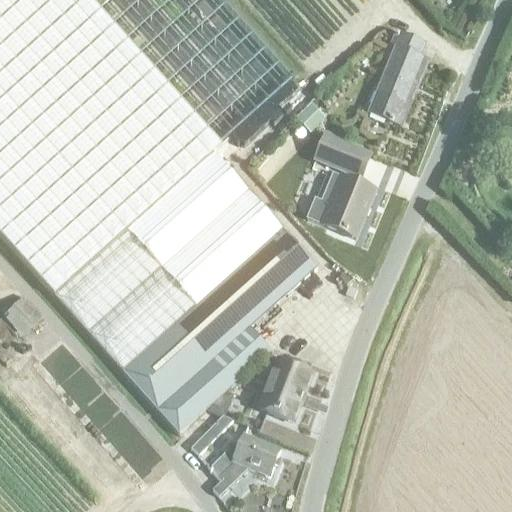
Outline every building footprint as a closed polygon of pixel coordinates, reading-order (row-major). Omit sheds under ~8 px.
[(0,0),(0,239),(60,307),(220,163),(298,93),(217,0),(0,0)] [(401,130),(401,129),(419,86),(415,84),(424,60),(422,59),(426,47),(395,35),(389,51),(394,53),(368,117),(401,130)] [(310,135),(325,120),(311,106),(296,120),(310,135)] [(306,222),(322,228),(355,242),(375,193),(356,186),(359,180),(361,181),(370,158),(324,139),(315,163),(344,175),(342,180),(333,176),(321,204),(314,202),(306,222)] [(220,163),(60,307),(123,376),(282,233),(220,163)] [(282,233),(123,376),(179,439),(273,354),(250,331),(317,272),(282,233)] [(22,341),(44,321),(25,300),(3,319),(22,341)] [(279,364),(260,412),(273,417),(278,419),(279,419),(292,424),(311,377),(279,364)] [(192,452),(199,459),(233,424),(223,420),(192,452)] [(219,482),(234,467),(271,481),(282,452),(243,438),(239,447),(235,445),(210,471),(219,482)]
